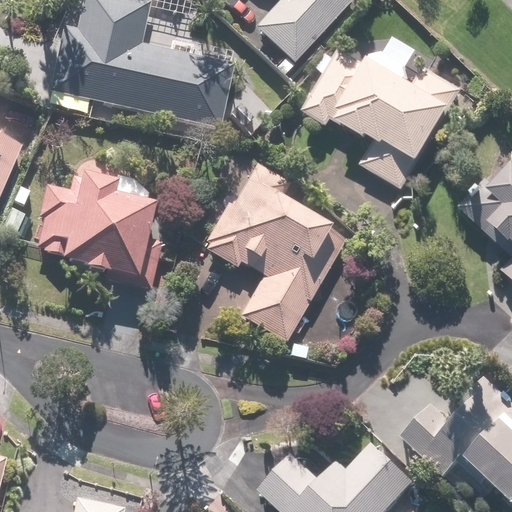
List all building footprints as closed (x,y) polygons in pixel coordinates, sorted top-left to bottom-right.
[(145,5),(121,0),(79,0),(74,47),(51,44),(43,112),(88,117),(89,108),(217,132),(224,67),(135,48),(145,5)] [(281,79),(289,69),(355,0),(273,0),(246,28),(282,62),(273,72),(281,79)] [(309,86),(315,90),(298,118),(324,134),(328,128),(368,151),(356,172),(397,195),(455,94),(410,67),(404,78),(378,62),(367,62),(361,73),(333,57),(323,75),(317,71),(309,86)] [(0,187),(15,152),(0,146),(0,187)] [(226,208),(223,206),(200,245),(205,248),(201,255),(229,272),(233,266),(256,281),(234,317),(279,344),(340,244),(272,203),(282,186),(251,167),(226,208)] [(511,181),(503,172),(480,194),(476,189),(452,211),(507,269),(500,275),(511,287),(511,181)] [(128,283),(138,207),(106,202),(108,185),(66,180),(64,195),(41,192),(32,256),(54,259),(52,273),(128,283)] [(0,236),(11,241),(21,217),(3,209),(0,217),(0,236)] [(425,410),(396,440),(442,484),(460,465),(508,511),(509,511),(511,509),(511,448),(465,403),(442,426),(425,410)] [(284,456),(251,492),(273,511),(380,511),(407,482),(368,447),(343,476),(328,463),(312,481),(284,456)] [(116,511),(74,502),(71,511),(116,511)]
